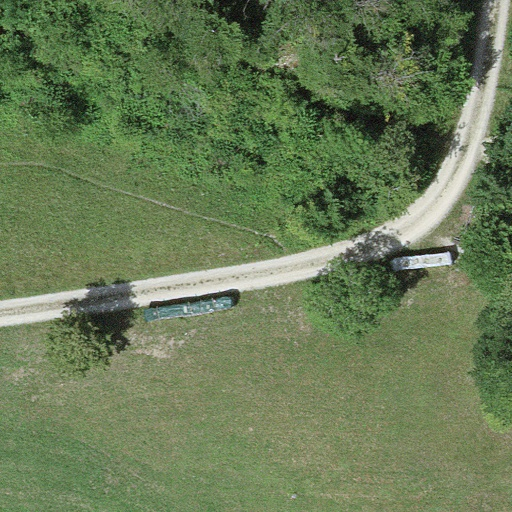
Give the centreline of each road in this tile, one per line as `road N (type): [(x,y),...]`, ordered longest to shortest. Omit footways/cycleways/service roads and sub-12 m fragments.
road 1 (track): [(494,0),(485,109),(427,223),(362,252),(0,315)]
road 2 (track): [(149,0),(465,147)]
